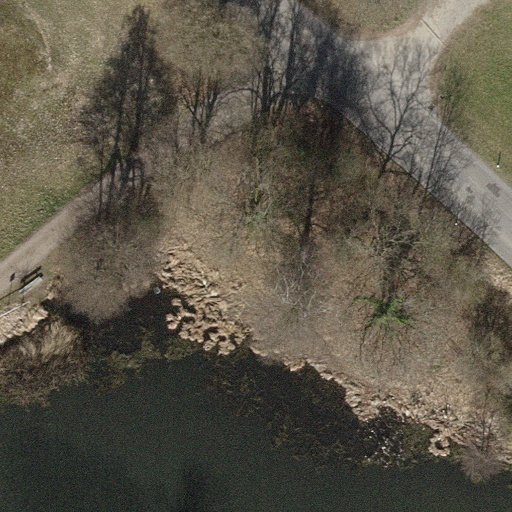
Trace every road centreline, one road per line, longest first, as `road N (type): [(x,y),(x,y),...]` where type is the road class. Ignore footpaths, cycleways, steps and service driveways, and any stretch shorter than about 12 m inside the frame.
road 1 (track): [(0,286),(199,123),(294,82),(337,73)]
road 2 (tertiary): [(511,230),(250,0)]
